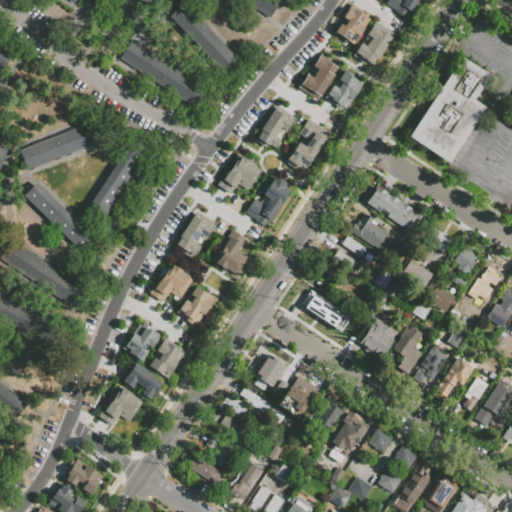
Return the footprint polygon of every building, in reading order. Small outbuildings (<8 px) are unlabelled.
[(278,0),(268,17),(240,0),(278,0)] [(390,0),(418,0),(409,15),(408,14),(404,19),(396,14),(397,12),(387,6),(390,0)] [(187,6),(236,57),(222,71),(173,19),(187,6)] [(352,7),(372,20),(354,46),(334,33),(352,7)] [(375,25),(391,35),(371,66),(356,55),(375,25)] [(120,59),(132,40),(205,89),(193,107),(120,59)] [(0,49),(12,57),(2,72),(0,70),(0,49)] [(483,107),(446,163),(406,136),(459,56),(488,75),(471,99),(483,107)] [(322,57),(339,68),(317,102),(300,90),(322,57)] [(345,73),(363,85),(345,112),(328,100),(345,73)] [(277,109),(294,120),(275,149),(268,144),(265,149),(255,142),(277,109)] [(20,150),(91,122),(98,140),(26,168),(20,150)] [(308,122),(328,135),(302,175),(282,162),(308,122)] [(89,208),(128,146),(143,156),(104,217),(89,208)] [(239,156),(261,171),(240,203),(218,188),(239,156)] [(271,178),(292,192),(267,230),(246,216),(271,178)] [(37,183),(95,240),(82,253),(24,196),(37,183)] [(377,189),(422,219),(412,235),(366,206),(377,189)] [(197,216),(214,227),(192,261),(175,249),(197,216)] [(364,216),(373,222),(371,225),(384,233),(384,232),(389,235),(378,252),(349,234),(354,226),(357,228),(364,216)] [(453,241),(443,256),(424,244),(434,228),(453,241)] [(232,232),(256,248),(235,279),(212,263),(232,232)] [(406,236),(417,243),(410,254),(399,247),(406,236)] [(347,239),(367,252),(361,260),(340,246),(342,243),(344,244),(347,239)] [(13,242),(81,289),(69,306),(1,258),(13,242)] [(420,248),(434,257),(429,265),(415,257),(420,248)] [(458,270),(452,266),(463,250),(478,260),(466,278),(457,271),(458,270)] [(335,254),(337,251),(358,265),(353,274),(332,260),(336,255),(335,254)] [(323,261),(342,273),(336,282),(332,280),(329,284),(315,273),(323,261)] [(400,280),(411,263),(433,277),(422,294),(400,280)] [(169,265),(193,281),(173,311),(149,295),(169,265)] [(476,300),(467,294),(484,269),(489,273),(490,271),(499,277),(490,292),(492,293),(486,301),(478,296),(476,300)] [(393,279),(385,292),(375,285),(383,273),(393,279)] [(463,291),(452,284),(456,276),(467,283),(463,291)] [(393,285),(411,296),(405,306),(387,295),(393,285)] [(511,312),(503,326),(491,318),(511,287),(511,312)] [(343,311),(331,330),(296,307),(308,288),(343,311)] [(455,300),(445,315),(427,303),(437,288),(455,300)] [(196,289),(216,303),(199,329),(179,316),(196,289)] [(0,297),(48,318),(41,334),(0,316),(0,297)] [(413,314),(420,304),(431,311),(424,321),(413,314)] [(471,337),(466,333),(468,329),(462,325),(465,320),(459,316),(464,309),(482,321),(471,337)] [(349,319),(361,327),(352,343),(339,335),(349,319)] [(366,349),(360,345),(376,321),(398,335),(382,359),(375,355),(372,360),(363,354),(366,349)] [(140,324),(160,338),(142,364),(122,351),(140,324)] [(402,338),(401,337),(405,329),(410,332),(411,330),(422,336),(412,351),(421,356),(408,376),(397,370),(403,361),(392,354),(402,338)] [(457,332),(467,339),(464,344),(468,346),(463,354),(449,344),(457,332)] [(165,341),(185,354),(168,381),(148,367),(165,341)] [(420,368),(418,366),(429,350),(445,360),(435,376),(431,373),(421,386),(412,380),(420,368)] [(285,364),(285,365),(287,366),(283,373),(280,372),(269,390),(253,381),(269,354),(285,364)] [(475,375),(465,368),(472,357),(483,364),(475,375)] [(132,364),(162,384),(150,402),(120,382),(132,364)] [(461,387),(450,404),(433,393),(445,376),(461,387)] [(303,416),(283,403),(298,379),(319,392),(303,416)] [(475,380),(487,388),(470,414),(462,409),(467,402),(462,399),(475,380)] [(511,392),(511,394),(511,412),(501,430),(495,426),(493,428),(488,425),(486,429),(474,421),(500,382),(511,390),(511,392)] [(284,389),(276,401),(269,397),(278,384),(284,389)] [(0,403),(0,385),(24,403),(16,415),(0,403)] [(120,388),(142,403),(122,434),(99,419),(120,388)] [(281,424),(240,397),(244,390),(286,417),(281,424)] [(248,407),(240,419),(222,407),(230,396),(248,407)] [(330,401),(339,407),(337,410),(343,414),(331,432),(316,423),(323,413),(322,412),(328,403),(329,404),(330,401)] [(348,415),(363,425),(356,435),(362,439),(353,453),(333,439),(348,415)] [(218,432),(228,416),(249,430),(239,446),(218,432)] [(511,420),(511,442),(511,444),(501,437),(511,420)] [(313,434),(305,445),(294,437),(302,426),(313,434)] [(382,456),(367,446),(376,432),(391,442),(382,456)] [(240,456),(228,474),(201,456),(213,438),(240,456)] [(408,472),(394,463),(402,449),(417,459),(408,472)] [(226,497),(257,450),(273,461),(265,474),(263,473),(241,507),(226,497)] [(195,459),(221,476),(212,490),(185,473),(195,459)] [(76,461),(102,479),(90,498),(63,480),(76,461)] [(421,461),(430,467),(422,478),(428,481),(410,508),(397,499),(421,461)] [(284,484),(275,478),(282,467),(291,473),(284,484)] [(377,487),(386,473),(401,482),(392,496),(377,487)] [(458,486),(442,511),(426,500),(440,476),(445,479),(446,478),(458,486)] [(322,478),(334,485),(326,497),(315,490),(322,478)] [(372,490),(364,503),(348,493),(357,480),(372,490)] [(59,485),(87,504),(81,511),(56,511),(46,505),(59,485)] [(256,511),(249,511),(248,511),(262,489),(271,495),(259,511),(258,511),(257,511),(256,511)] [(280,511),(309,511),(313,506),(293,493),(280,511)] [(455,511),(466,496),(471,499),(473,496),(481,501),(479,504),(484,507),(480,511),(455,511)] [(264,511),(276,497),(283,503),(276,511),(264,511)]
